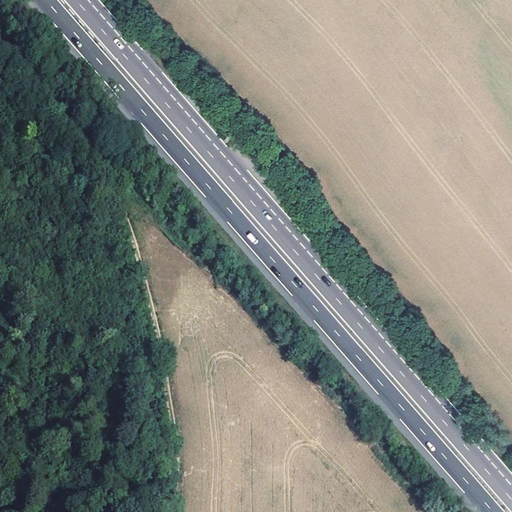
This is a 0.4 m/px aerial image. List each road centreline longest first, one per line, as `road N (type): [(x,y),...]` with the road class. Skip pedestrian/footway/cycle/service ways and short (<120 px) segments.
road 1 (motorway): [(46,0),(492,511)]
road 2 (motorway): [(511,493),(82,0)]
road 3 (track): [(170,511),(166,391),(129,228),(108,170),(0,31)]
